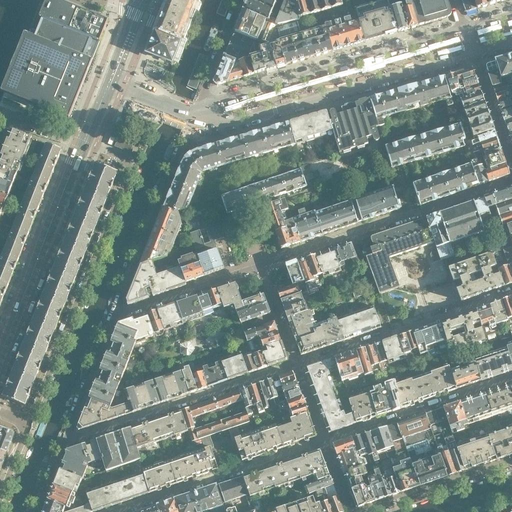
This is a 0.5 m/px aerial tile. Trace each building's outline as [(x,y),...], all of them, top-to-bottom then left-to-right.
[(86,58),(85,58),(87,51),(88,51),(89,51),(89,50),(90,50),(90,49),(90,48),(90,47),(90,46),(89,45),(92,39),(99,42),(108,21),(55,0),(46,0),(39,18),(42,19),(34,37),(24,33),(1,92),(4,93),(25,101),(25,102),(68,119),(92,61),(86,58)] [(194,1),(194,0),(169,0),(167,6),(189,15),(191,9),(194,11),(198,2),(194,1)] [(222,0),(217,14),(226,17),(232,0),(222,0)] [(268,21),(272,10),(247,0),(243,11),(268,21)] [(272,10),(276,0),(247,0),(272,10)] [(299,19),(294,1),(293,0),(284,0),(275,24),(277,25),(299,19)] [(309,15),(304,0),(296,0),(294,1),(299,19),(309,15)] [(341,6),(339,0),(304,0),(309,15),(341,6)] [(397,32),(390,8),(387,0),(351,0),(352,3),(358,22),(353,24),(359,43),(393,34),(397,32)] [(400,3),(399,0),(387,0),(390,8),(397,32),(408,29),(400,3)] [(417,26),(410,0),(400,3),(408,29),(417,26)] [(451,11),(446,0),(410,0),(417,26),(447,18),(447,17),(448,17),(449,17),(449,16),(450,15),(451,14),(451,13),(451,12),(451,11)] [(476,9),(473,0),(460,0),(465,12),(476,9)] [(488,6),(485,0),(473,0),(476,9),(488,6)] [(181,39),(190,15),(189,15),(167,6),(166,5),(166,6),(162,15),(160,19),(161,20),(157,29),(157,28),(156,29),(181,39)] [(310,58),(302,29),(299,19),(277,25),(275,24),(268,21),(243,11),(234,32),(255,41),(259,42),(269,45),(270,40),(272,35),(277,37),(279,44),(285,65),(310,58)] [(207,38),(206,41),(206,42),(206,43),(207,44),(207,45),(208,46),(209,46),(210,46),(211,45),(212,45),(213,43),(214,41),(222,20),(215,17),(207,38)] [(359,43),(353,24),(352,18),(343,20),(345,26),(346,26),(347,28),(348,28),(353,45),(359,43)] [(353,45),(348,28),(347,28),(346,26),(345,26),(343,20),(334,23),(335,29),(337,29),(342,48),(353,45)] [(332,51),(325,26),(325,25),(325,22),(302,29),(310,58),(332,51)] [(342,48),(337,29),(335,29),(334,23),(325,25),(325,26),(332,51),(342,48)] [(248,58),(249,57),(255,41),(234,32),(224,56),(224,57),(235,61),(238,60),(248,58)] [(172,63),(180,43),(155,33),(147,53),(172,63)] [(285,65),(279,44),(275,45),(273,41),(270,40),(269,45),(277,68),(285,65)] [(265,71),(259,42),(255,41),(249,57),(254,74),(257,74),(258,78),(266,76),(265,71)] [(277,68),(269,45),(259,42),(265,71),(277,68)] [(187,88),(196,92),(211,52),(202,48),(187,88)] [(231,72),(235,61),(224,57),(214,83),(214,84),(214,85),(215,85),(216,85),(227,82),(231,72)] [(254,74),(249,57),(248,58),(238,60),(241,69),(243,78),(254,74)] [(511,57),(495,62),(501,79),(505,78),(506,83),(511,82),(511,84),(511,57)] [(501,79),(495,62),(487,65),(486,65),(486,66),(486,67),(486,68),(493,87),(502,85),(501,79)] [(243,78),(241,69),(231,72),(227,82),(243,78)] [(478,85),(472,70),(472,69),(455,74),(458,83),(462,81),(463,85),(459,86),(460,91),(478,85)] [(459,86),(458,83),(455,74),(446,77),(452,98),(462,95),(460,91),(459,86)] [(453,105),(444,78),(444,77),(433,81),(440,101),(440,102),(445,100),(448,107),(453,105)] [(440,101),(433,81),(428,82),(421,84),(416,86),(408,88),(398,91),(393,93),(393,92),(386,94),(386,95),(381,96),(387,117),(404,112),(415,109),(422,107),(424,106),(440,101)] [(511,98),(511,84),(511,82),(506,83),(507,83),(502,85),(493,87),(495,95),(498,103),(509,99),(511,98)] [(460,100),(481,93),(478,85),(460,91),(462,95),(452,98),(454,104),(461,102),(460,100)] [(457,110),(484,102),(481,93),(460,100),(461,102),(454,104),(457,110)] [(387,117),(381,96),(380,96),(369,99),(378,127),(384,126),(382,119),(387,117)] [(26,105),(6,97),(2,108),(10,111),(22,116),(26,107),(26,105)] [(378,127),(369,99),(366,100),(366,99),(358,101),(358,103),(352,105),(351,103),(344,106),(344,107),(341,108),(342,114),(336,116),(335,112),(334,111),(333,111),(332,110),(332,111),(331,111),(330,111),(330,112),(329,113),(329,114),(330,114),(327,115),(333,135),(339,153),(343,152),(343,153),(350,151),(350,150),(356,148),(357,149),(364,147),(364,146),(368,145),(366,138),(372,137),(373,140),(374,141),(374,142),(375,142),(376,142),(377,142),(378,141),(379,140),(379,139),(379,138),(377,132),(379,131),(378,127)] [(511,106),(509,99),(498,103),(500,110),(511,106)] [(466,117),(487,110),(484,102),(457,110),(460,120),(466,117)] [(511,108),(511,106),(500,110),(506,126),(511,124),(511,108)] [(490,119),(487,110),(466,117),(469,126),(490,119)] [(333,135),(327,115),(326,112),(308,118),(314,140),(333,135)] [(314,140),(308,118),(289,123),(295,145),(296,144),(296,145),(314,140)] [(493,130),(490,119),(469,126),(473,137),(477,136),(493,130)] [(295,145),(289,123),(261,131),(268,153),(295,145)] [(464,140),(460,125),(441,131),(435,132),(441,154),(447,152),(464,147),(462,140),(464,140)] [(30,158),(37,141),(37,140),(21,134),(11,130),(0,157),(0,166),(18,174),(19,170),(21,171),(26,157),(30,158)] [(479,144),(496,138),(493,130),(477,136),(478,140),(472,143),(473,146),(476,145),(479,144)] [(268,153),(261,131),(242,137),(215,145),(222,166),(244,159),(249,158),(250,158),(268,153)] [(441,154),(435,132),(429,134),(423,136),(412,139),(407,141),(413,162),(419,160),(427,157),(436,155),(441,154)] [(129,153),(134,141),(119,135),(114,147),(129,153)] [(499,146),(496,138),(479,144),(476,145),(477,148),(482,147),(483,151),(499,146)] [(146,149),(148,142),(141,139),(139,146),(146,149)] [(413,162),(407,141),(401,142),(401,143),(385,147),(391,168),(407,163),(407,164),(413,162)] [(51,176),(61,151),(60,150),(59,149),(58,150),(49,146),(49,145),(47,145),(46,145),(36,170),(51,176)] [(222,166),(215,145),(198,150),(204,171),(222,166)] [(501,153),(499,146),(483,151),(486,158),(501,153)] [(204,171),(198,150),(195,151),(194,151),(192,152),(190,153),(190,154),(187,155),(186,157),(185,158),(183,160),(182,163),(181,164),(180,165),(201,174),(202,172),(204,171)] [(505,164),(501,153),(486,158),(482,160),(486,171),(505,164)] [(484,172),(482,166),(479,167),(474,154),(468,156),(471,165),(479,186),(488,183),(484,172)] [(95,195),(106,168),(95,164),(84,190),(95,195)] [(509,175),(505,164),(486,171),(484,172),(488,183),(509,175)] [(195,190),(201,174),(180,165),(174,182),(195,190)] [(479,186),(471,165),(465,167),(466,167),(459,169),(457,169),(454,171),(447,173),(442,175),(449,196),(455,194),(461,191),(466,190),(473,187),(473,188),(479,186)] [(0,180),(13,185),(18,174),(0,166),(0,180)] [(107,199),(117,173),(106,168),(95,195),(107,199)] [(352,176),(350,168),(344,170),(346,178),(352,176)] [(41,202),(51,176),(36,170),(26,196),(41,202)] [(306,187),(302,175),(301,171),(293,173),(292,174),(288,175),(281,178),(286,193),(306,187)] [(449,196),(442,175),(436,177),(430,179),(425,181),(418,183),(412,185),(420,206),(426,204),(425,204),(432,201),(432,202),(437,200),(444,197),(444,198),(449,196)] [(286,193),(281,178),(273,180),(270,181),(269,181),(269,182),(261,184),(266,200),(286,193)] [(0,193),(8,197),(13,185),(0,180),(0,193)] [(187,208),(195,190),(174,182),(163,209),(175,213),(185,211),(185,210),(187,208)] [(266,200),(261,184),(241,191),(247,207),(266,200)] [(399,209),(393,187),(388,189),(381,192),(387,213),(399,209)] [(511,199),(511,187),(498,193),(491,195),(495,206),(511,199)] [(85,220),(95,195),(84,190),(74,216),(85,220)] [(247,207),(241,191),(234,193),(230,194),(229,195),(221,198),(227,214),(247,207)] [(387,213),(381,192),(381,191),(375,193),(375,194),(367,196),(363,197),(363,198),(355,200),(355,201),(351,202),(359,223),(387,213)] [(0,207),(4,209),(8,197),(0,193),(0,207)] [(97,225),(107,199),(95,195),(85,220),(97,225)] [(495,206),(491,195),(484,198),(488,209),(494,207),(495,206)] [(30,228),(41,202),(26,196),(15,222),(30,228)] [(492,223),(488,209),(484,198),(473,202),(482,227),(492,223)] [(511,212),(511,199),(495,206),(494,207),(498,218),(511,212)] [(288,210),(284,200),(266,206),(270,216),(283,212),(288,210)] [(359,223),(351,202),(333,208),(340,229),(359,223)] [(486,238),(482,227),(473,202),(426,218),(434,243),(440,260),(440,261),(443,260),(454,256),(451,250),(486,238)] [(340,229),(333,208),(315,214),(322,235),(340,229)] [(166,258),(175,237),(180,222),(180,219),(181,216),(182,216),(185,211),(175,213),(163,209),(140,266),(153,262),(166,258)] [(217,247),(215,241),(223,238),(218,224),(211,226),(205,210),(184,217),(187,225),(190,236),(186,237),(188,241),(191,240),(197,255),(204,276),(224,269),(216,247),(217,247)] [(322,235),(315,214),(314,213),(306,215),(304,210),(298,212),(300,218),(292,220),(300,243),(322,235)] [(287,222),(283,212),(270,216),(275,233),(286,229),(284,223),(287,222)] [(511,212),(498,218),(501,228),(511,223),(511,212)] [(75,246),(85,220),(74,216),(64,241),(75,246)] [(388,258),(433,243),(434,243),(426,218),(369,238),(372,245),(371,245),(370,246),(369,247),(369,248),(369,249),(369,250),(364,252),(379,294),(399,287),(388,258)] [(87,250),(93,235),(97,225),(85,220),(75,246),(87,250)] [(300,243),(292,220),(292,221),(287,222),(284,223),(286,229),(292,245),(300,243)] [(20,254),(29,232),(30,228),(15,222),(5,248),(20,254)] [(511,223),(501,228),(494,230),(496,235),(510,230),(511,235),(511,223)] [(292,245),(286,229),(275,233),(281,249),(292,245)] [(491,254),(511,246),(511,235),(498,241),(498,240),(487,243),(491,254)] [(65,271),(75,246),(64,241),(54,266),(65,271)] [(440,260),(434,243),(433,243),(434,248),(433,248),(430,255),(433,263),(440,260)] [(357,262),(352,247),(351,244),(342,247),(347,261),(351,259),(352,264),(357,262)] [(77,276),(85,255),(87,250),(75,246),(65,271),(77,276)] [(511,246),(491,254),(496,266),(497,270),(508,266),(511,263),(511,260),(511,259),(511,258),(511,246)] [(347,261),(342,247),(333,250),(340,268),(345,266),(343,262),(347,261)] [(0,275),(10,280),(20,254),(5,248),(0,261),(0,275)] [(340,268),(333,250),(315,256),(321,275),(323,278),(341,272),(340,268)] [(490,275),(488,271),(490,270),(489,268),(496,266),(491,254),(470,261),(474,274),(481,271),(484,279),(477,281),(482,294),(504,286),(499,273),(492,276),(492,274),(490,275)] [(204,276),(197,255),(178,262),(178,263),(185,283),(204,276)] [(321,275),(315,256),(306,259),(315,283),(319,281),(318,276),(321,275)] [(315,283),(306,259),(297,262),(304,282),(305,284),(309,282),(312,290),(317,288),(315,283)] [(468,282),(467,278),(469,278),(468,276),(474,274),(470,261),(448,269),(453,281),(460,279),(463,286),(456,289),(461,301),(482,294),(477,281),(471,283),(470,281),(468,282)] [(168,291),(161,269),(156,271),(153,262),(140,266),(126,303),(128,306),(154,297),(168,291)] [(304,282),(297,262),(285,266),(292,286),(304,282)] [(185,283),(178,263),(161,269),(168,291),(186,285),(185,283)] [(55,297),(65,271),(54,266),(44,292),(55,297)] [(511,283),(511,277),(510,272),(508,266),(497,270),(499,273),(504,286),(511,283)] [(66,301),(77,276),(65,271),(55,297),(66,301)] [(0,305),(10,280),(0,275),(0,305)] [(300,293),(299,288),(305,286),(305,284),(304,282),(292,286),(277,291),(280,300),(300,293)] [(241,302),(235,284),(217,290),(224,308),(230,306),(231,308),(233,309),(235,308),(237,314),(245,312),(241,302)] [(224,308),(217,290),(207,293),(212,308),(217,306),(218,310),(224,308)] [(45,322),(55,297),(44,292),(34,318),(45,322)] [(212,308),(207,293),(197,297),(203,315),(213,312),(212,308)] [(304,302),(301,293),(300,293),(280,300),(283,309),(304,302)] [(330,300),(328,294),(319,296),(322,303),(330,300)] [(267,304),(263,295),(241,302),(245,312),(267,304)] [(322,303),(319,296),(310,300),(312,306),(322,303)] [(56,327),(66,301),(55,297),(45,322),(56,327)] [(203,315),(197,297),(176,304),(183,322),(203,315)] [(511,325),(511,308),(509,299),(501,302),(507,322),(508,326),(511,325)] [(314,310),(312,306),(310,300),(304,302),(283,309),(287,319),(310,311),(314,310)] [(507,322),(501,302),(490,306),(496,326),(507,322)] [(183,324),(183,322),(176,304),(157,310),(163,329),(164,332),(183,326),(183,324)] [(268,314),(270,311),(269,311),(267,304),(245,312),(237,314),(240,324),(246,322),(268,314)] [(496,326),(490,306),(490,305),(476,310),(480,322),(482,329),(486,341),(487,343),(500,338),(496,326)] [(381,328),(375,311),(373,307),(360,311),(355,313),(362,335),(381,328)] [(163,329),(157,310),(147,314),(153,332),(163,329)] [(474,331),(472,325),(480,322),(476,310),(453,318),(457,330),(464,327),(465,329),(466,329),(467,332),(466,332),(466,334),(459,336),(463,348),(486,341),(482,329),(474,331)] [(344,341),(337,319),(336,318),(315,325),(310,311),(287,319),(300,356),(344,341)] [(362,335),(355,313),(337,319),(344,341),(362,335)] [(153,332),(147,314),(118,323),(118,325),(114,334),(136,342),(154,336),(153,332)] [(34,349),(45,322),(34,318),(23,344),(34,349)] [(463,348),(459,336),(453,338),(452,337),(451,337),(450,334),(451,334),(451,332),(457,330),(453,318),(441,322),(450,350),(451,352),(463,348)] [(46,354),(56,327),(45,322),(34,349),(46,354)] [(450,350),(441,322),(406,334),(411,351),(414,350),(415,353),(422,351),(421,348),(425,346),(425,347),(431,345),(432,350),(427,352),(429,358),(450,350)] [(258,339),(277,332),(274,323),(255,330),(258,338),(247,342),(248,343),(258,339)] [(258,338),(255,330),(244,333),(247,342),(258,338)] [(508,338),(506,330),(499,333),(501,340),(508,338)] [(261,348),(280,342),(277,332),(258,339),(248,343),(251,352),(261,348)] [(118,387),(125,370),(136,342),(114,334),(77,427),(76,429),(78,431),(80,430),(134,412),(126,390),(118,387)] [(411,351),(406,334),(399,337),(404,353),(407,352),(409,358),(406,359),(408,363),(413,362),(411,356),(413,356),(411,351)] [(404,353),(399,337),(381,343),(388,365),(406,359),(404,353)] [(180,344),(180,354),(189,357),(195,349),(189,341),(180,344)] [(287,360),(280,342),(261,348),(262,352),(268,367),(279,363),(287,360)] [(388,365),(381,343),(373,346),(381,369),(381,370),(389,367),(388,365)] [(24,375),(34,349),(23,344),(13,370),(24,375)] [(381,369),(373,346),(365,349),(371,367),(375,365),(377,371),(381,369)] [(511,370),(511,366),(506,348),(486,354),(487,357),(474,361),(475,365),(476,365),(481,381),(511,370)] [(35,379),(46,354),(34,349),(24,375),(35,379)] [(371,367),(365,349),(356,351),(363,372),(371,369),(371,367)] [(363,372),(356,351),(346,355),(353,377),(364,374),(363,372)] [(258,370),(252,355),(251,352),(244,354),(245,357),(242,358),(248,373),(258,370)] [(268,367),(262,352),(252,355),(258,370),(268,367)] [(248,373),(242,358),(241,355),(221,362),(228,381),(248,373)] [(353,377),(346,355),(335,359),(338,368),(343,381),(353,377)] [(345,417),(328,371),(338,368),(335,359),(304,369),(307,376),(307,377),(328,433),(355,424),(355,423),(356,423),(353,414),(345,417)] [(228,381),(221,362),(211,366),(217,384),(228,381)] [(481,381),(476,365),(475,365),(451,373),(456,390),(481,381)] [(197,391),(191,372),(189,367),(188,366),(187,366),(186,366),(185,366),(185,367),(185,368),(186,370),(182,371),(190,394),(197,391)] [(217,384),(211,366),(201,369),(202,372),(207,388),(217,384)] [(456,390),(451,373),(449,366),(421,376),(429,399),(435,397),(435,394),(438,393),(438,395),(444,393),(444,391),(447,390),(447,393),(456,390)] [(14,401),(24,375),(13,370),(3,397),(14,401)] [(190,394),(182,371),(154,381),(162,403),(190,394)] [(207,388),(202,372),(196,374),(195,371),(191,372),(197,391),(207,388)] [(296,381),(293,374),(292,373),(291,373),(289,374),(289,372),(278,376),(279,377),(282,386),(296,381)] [(25,406),(35,379),(24,375),(14,401),(25,406)] [(429,399),(421,376),(393,386),(401,409),(410,406),(409,403),(412,402),(413,403),(419,401),(418,400),(421,399),(422,401),(429,399)] [(283,389),(282,386),(279,377),(272,380),(276,392),(283,389)] [(280,404),(277,396),(276,393),(276,392),(272,380),(263,382),(270,400),(274,399),(276,406),(278,405),(280,404)] [(162,403),(154,381),(126,390),(134,412),(162,403)] [(299,389),(296,381),(282,386),(283,389),(284,390),(276,393),(277,396),(299,389)] [(270,400),(263,382),(255,385),(264,409),(270,407),(267,401),(270,400)] [(264,409),(255,385),(247,388),(254,406),(257,404),(257,408),(259,413),(265,411),(264,409)] [(392,412),(385,389),(381,390),(379,385),(375,387),(384,414),(392,412)] [(401,409),(393,386),(392,385),(384,388),(385,389),(392,412),(401,409)] [(511,409),(511,392),(509,385),(460,402),(468,425),(511,409)] [(384,414),(375,387),(371,388),(373,393),(369,394),(376,417),(384,414)] [(254,406),(247,388),(239,391),(243,400),(246,411),(248,415),(252,414),(250,407),(254,406)] [(302,397),(299,389),(277,396),(280,404),(302,397)] [(192,418),(243,400),(239,391),(189,408),(192,418)] [(376,417),(369,394),(349,400),(353,414),(356,423),(356,424),(376,417)] [(305,405),(302,397),(280,404),(278,405),(280,409),(288,406),(290,410),(305,405)] [(468,425),(460,402),(443,408),(447,419),(447,421),(452,434),(469,428),(468,425)] [(308,413),(305,405),(290,410),(291,414),(285,416),(286,420),(290,419),(308,413)] [(195,429),(192,418),(189,408),(181,411),(188,431),(192,442),(198,440),(195,429)] [(464,471),(456,447),(452,434),(447,421),(444,422),(443,420),(447,419),(443,408),(434,411),(438,422),(441,421),(442,423),(438,424),(456,474),(464,471)] [(188,431),(181,411),(155,419),(162,440),(188,431)] [(250,422),(248,415),(246,411),(239,414),(242,424),(250,422)] [(456,474),(438,424),(438,422),(434,411),(426,414),(429,425),(430,428),(447,477),(456,474)] [(316,435),(308,413),(290,419),(292,424),(277,429),(283,448),(290,446),(289,443),(292,442),(293,443),(304,440),(304,438),(307,437),(308,440),(315,437),(315,435),(316,435)] [(242,424),(239,414),(231,417),(235,427),(237,426),(242,424)] [(430,428),(429,425),(426,414),(396,424),(401,438),(430,428)] [(235,427),(231,417),(224,419),(228,429),(231,428),(235,427)] [(162,440),(155,419),(131,428),(137,448),(162,440)] [(228,429),(224,419),(217,422),(220,432),(228,429)] [(220,432),(217,422),(209,424),(213,434),(220,432)] [(213,434),(209,424),(202,427),(206,437),(207,437),(213,434)] [(404,446),(401,438),(396,424),(387,427),(396,455),(400,453),(398,449),(398,448),(399,448),(399,447),(404,446)] [(283,448),(277,429),(276,425),(240,437),(237,426),(235,427),(231,428),(242,461),(248,459),(247,457),(250,456),(251,459),(264,454),(263,452),(267,451),(267,452),(273,450),(272,449),(276,448),(276,450),(283,448)] [(0,450),(7,453),(13,435),(14,435),(13,434),(13,433),(12,433),(0,427),(0,450)] [(206,437),(202,427),(195,429),(198,440),(201,439),(206,437)] [(396,455),(387,427),(369,433),(379,461),(388,458),(396,455)] [(140,459),(137,448),(131,428),(95,440),(102,459),(106,471),(120,466),(117,459),(121,458),(122,462),(125,461),(126,464),(140,459)] [(447,477),(430,428),(401,438),(404,446),(409,460),(400,463),(401,469),(393,472),(400,493),(447,477)] [(511,428),(507,430),(507,429),(505,430),(506,431),(495,434),(495,433),(493,434),(493,435),(488,436),(496,460),(511,454),(511,428)] [(379,461),(369,433),(360,436),(367,454),(368,456),(372,454),(374,462),(379,461)] [(496,460),(488,436),(481,439),(479,435),(463,441),(464,445),(456,447),(464,471),(496,460)] [(367,454),(360,436),(351,438),(355,449),(357,453),(358,452),(360,457),(367,454)] [(218,469),(207,437),(206,437),(201,439),(204,449),(169,461),(177,484),(184,482),(183,479),(186,478),(186,480),(192,477),(192,476),(195,475),(196,478),(209,473),(208,471),(211,470),(212,471),(218,469)] [(355,449),(351,438),(333,445),(337,456),(355,449)] [(88,464),(102,459),(95,440),(68,450),(60,470),(81,478),(82,479),(87,468),(83,466),(85,463),(88,464)] [(364,462),(359,460),(356,460),(355,458),(357,454),(357,453),(355,449),(337,456),(343,473),(365,465),(364,462)] [(330,477),(320,451),(318,451),(295,459),(301,477),(314,473),(317,482),(330,477)] [(400,493),(393,472),(388,458),(379,461),(381,465),(382,470),(386,468),(389,476),(385,477),(392,496),(400,493)] [(301,477),(295,459),(269,468),(275,486),(301,477)] [(177,484),(169,461),(143,470),(144,472),(147,481),(145,481),(149,493),(157,491),(156,488),(160,487),(160,488),(166,486),(166,485),(169,484),(170,486),(177,484)] [(374,472),(372,468),(371,463),(365,465),(343,473),(346,482),(360,477),(365,475),(374,472)] [(385,477),(382,470),(381,465),(372,468),(374,472),(383,498),(392,496),(385,477)] [(275,486),(269,468),(243,476),(249,495),(275,486)] [(75,493),(81,478),(60,470),(54,485),(73,493),(75,493)] [(149,493),(145,481),(147,481),(144,472),(125,478),(132,499),(149,493)] [(383,498),(374,472),(365,475),(369,487),(375,502),(383,498)] [(254,511),(255,511),(249,495),(243,476),(230,481),(230,480),(215,485),(224,511),(227,511),(226,511),(254,511)] [(324,489),(333,485),(330,477),(317,482),(307,486),(310,494),(316,492),(324,489)] [(359,487),(362,485),(363,485),(360,477),(346,482),(356,508),(366,505),(359,487)] [(132,499),(125,478),(105,485),(112,506),(132,499)] [(71,497),(73,493),(54,485),(48,500),(61,505),(67,507),(69,503),(73,505),(75,498),(71,497)] [(93,511),(112,506),(105,485),(86,491),(90,504),(92,511),(93,511)] [(224,511),(215,485),(156,505),(157,506),(158,511),(224,511)] [(375,502),(369,487),(366,488),(362,485),(359,487),(366,505),(375,502)] [(332,511),(328,499),(324,489),(316,492),(318,497),(323,496),(325,502),(320,503),(322,511),(332,511)] [(342,511),(339,503),(337,496),(328,499),(332,511),(342,511)] [(322,511),(320,503),(314,506),(312,498),(291,505),(293,511),(322,511)] [(60,508),(61,505),(48,500),(44,509),(59,511),(62,511),(64,509),(60,508)]
